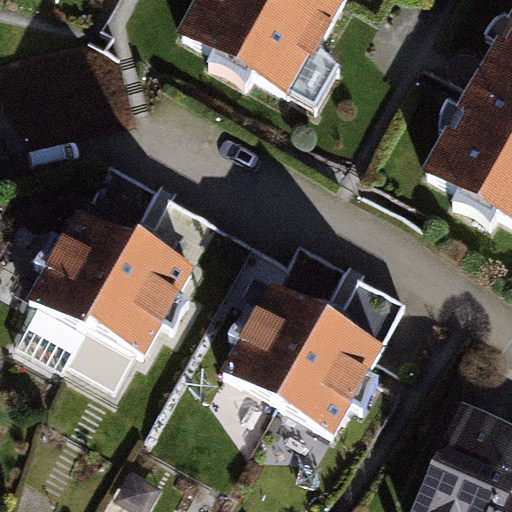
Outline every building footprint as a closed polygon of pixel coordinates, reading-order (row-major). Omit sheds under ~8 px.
[(212,0),(176,64),(292,129),(364,0),(212,0)] [(511,16),(411,188),(511,247),(511,16)] [(71,226),(23,318),(84,349),(132,257),(71,226)] [(132,257),(84,349),(141,379),(189,287),(132,257)] [(262,298),(208,398),(264,427),(319,328),(262,298)] [(319,328),(264,427),(312,455),(366,356),(319,328)] [(511,448),(451,423),(414,511),(505,511),(511,495),(511,448)]
